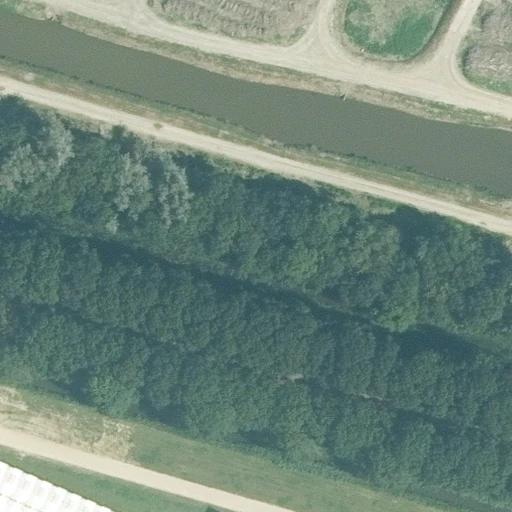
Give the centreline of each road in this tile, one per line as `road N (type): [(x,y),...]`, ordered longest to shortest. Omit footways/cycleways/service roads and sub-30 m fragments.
road 1 (track): [(44,0),(511,110)]
road 2 (unknown): [(0,435),(259,511)]
